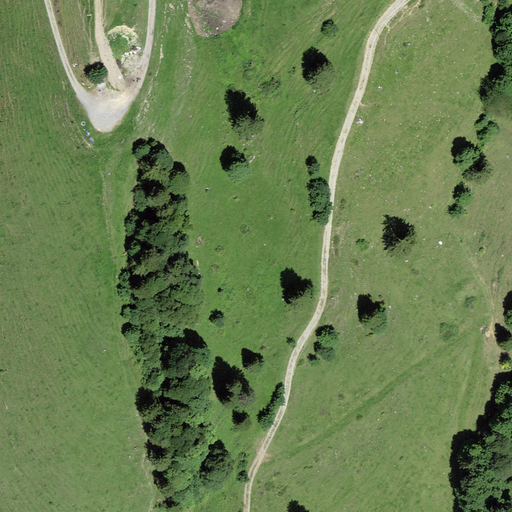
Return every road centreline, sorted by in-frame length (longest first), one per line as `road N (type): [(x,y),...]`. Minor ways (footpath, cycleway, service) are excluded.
road 1 (track): [(402,0),(371,40),(335,168),(323,291),(296,347),(247,511)]
road 2 (track): [(258,460),(304,448),(480,325),(459,420),(457,502)]
road 3 (track): [(103,118),(87,107),(72,77),(48,0)]
road 4 (track): [(151,0),(141,66),(118,109),(103,118)]
